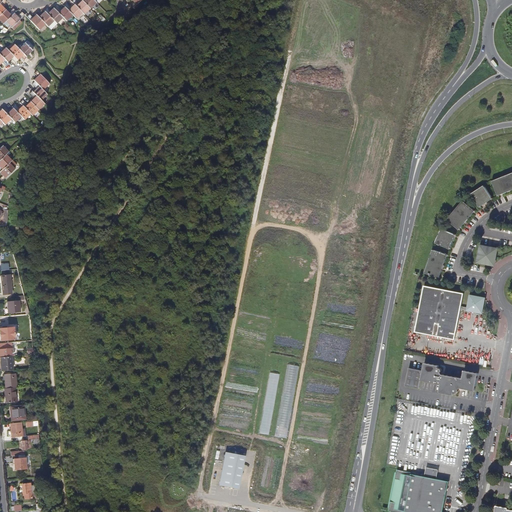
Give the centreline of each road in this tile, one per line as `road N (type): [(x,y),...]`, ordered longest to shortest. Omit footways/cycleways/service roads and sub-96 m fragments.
road 1 (residential): [(511,322),(474,511)]
road 2 (primary): [(382,335),(347,511)]
road 3 (primary): [(355,511),(382,335)]
road 4 (primary): [(413,172),(454,106),(509,73)]
road 5 (primary): [(406,209),(459,142),(511,124)]
road 6 (residential): [(511,203),(475,229),(458,268),(498,280)]
road 7 (primary): [(382,335),(406,209)]
